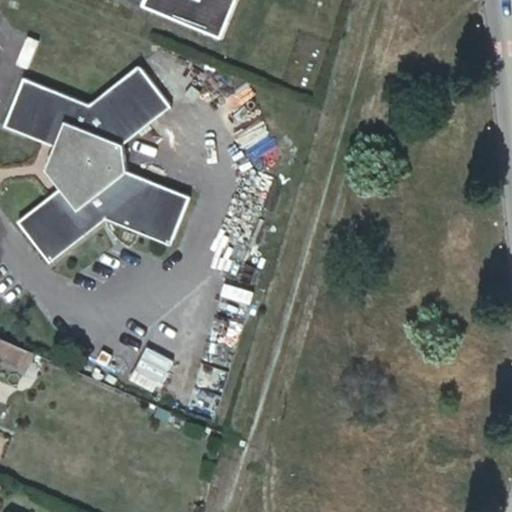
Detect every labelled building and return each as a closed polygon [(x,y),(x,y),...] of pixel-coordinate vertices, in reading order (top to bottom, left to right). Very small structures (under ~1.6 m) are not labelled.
[(55,170),(47,185),(50,189),(9,225),(44,265),(85,228),(89,215),(98,218),(166,240),(183,190),(118,169),(117,142),(159,108),(126,67),(78,106),(11,80),(0,110),(0,132),(43,149),(41,154),(55,170)] [(38,173),(47,185),(55,170),(41,154),(34,172),(38,173)] [(89,215),(85,228),(98,218),(89,215)] [(2,338),(0,341),(0,346),(8,349),(11,342),(2,338)] [(160,407),(156,416),(169,422),(174,413),(160,407)]
